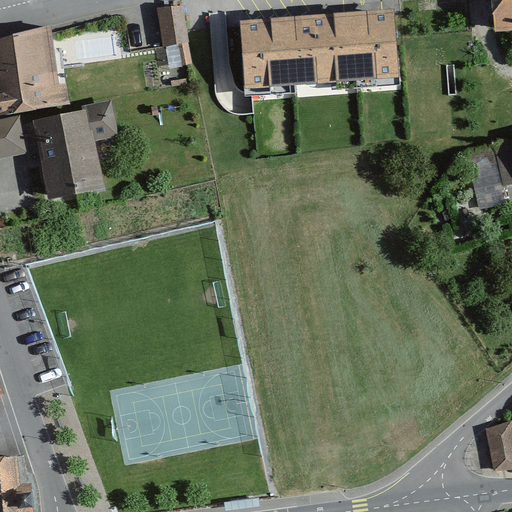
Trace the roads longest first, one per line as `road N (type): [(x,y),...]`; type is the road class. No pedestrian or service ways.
road 1 (residential): [(0,327),(57,511)]
road 2 (residential): [(511,395),(439,464),(435,500)]
